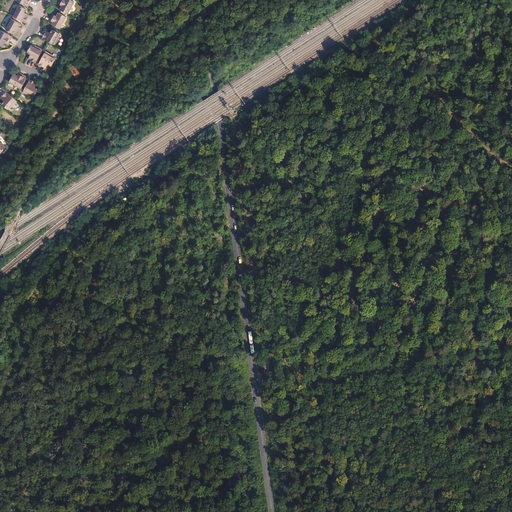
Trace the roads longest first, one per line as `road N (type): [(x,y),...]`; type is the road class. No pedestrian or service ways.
road 1 (tertiary): [(200,0),(273,511)]
road 2 (track): [(511,355),(254,391)]
road 3 (track): [(265,358),(326,167)]
road 4 (track): [(367,39),(511,176)]
road 5 (track): [(326,167),(511,204)]
road 6 (track): [(218,121),(247,124),(367,39)]
road 7 (track): [(326,167),(367,39)]
